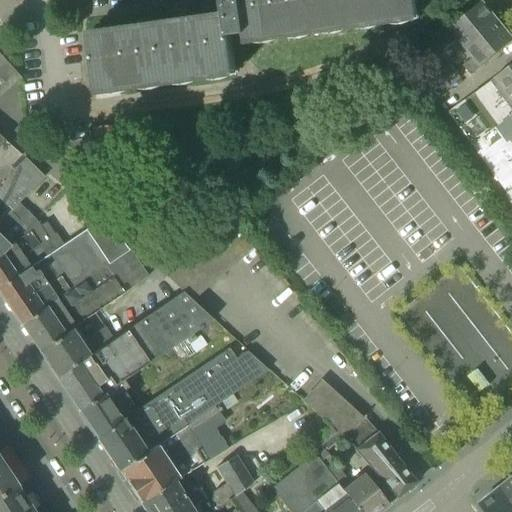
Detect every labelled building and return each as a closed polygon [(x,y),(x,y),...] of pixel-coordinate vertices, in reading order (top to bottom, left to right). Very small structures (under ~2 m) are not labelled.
[(97,92),(236,72),(231,36),(246,34),(247,45),(420,21),(417,0),(223,0),(226,18),(89,37),(97,92)] [(465,48),(498,20),(482,1),(449,29),(450,30),(440,38),(448,47),(458,40),(465,48)] [(472,75),(511,41),(511,36),(498,20),(465,48),(472,57),(459,68),(463,73),(467,70),(472,75)] [(445,61),(434,48),(421,60),(432,72),(445,61)] [(0,97),(20,79),(0,55),(0,97)] [(445,61),(432,72),(448,91),(461,79),(445,61)] [(506,193),(511,188),(511,65),(450,111),(448,114),(506,193)] [(5,142),(0,146),(0,185),(14,171),(10,168),(21,156),(5,142)] [(0,223),(19,204),(43,180),(25,161),(14,171),(0,185),(0,223)] [(20,257),(48,240),(35,221),(19,204),(0,223),(0,256),(12,244),(20,257)] [(212,238),(235,264),(256,246),(235,218),(212,238)] [(0,294),(9,307),(114,236),(101,222),(62,249),(33,267),(0,288),(0,294)] [(0,288),(33,267),(62,249),(54,236),(48,240),(20,257),(12,244),(0,256),(0,288)] [(128,251),(114,236),(9,307),(20,324),(131,251),(130,250),(128,251)] [(235,264),(212,238),(201,247),(224,274),(235,264)] [(201,247),(191,257),(214,283),(224,274),(201,247)] [(69,331),(74,328),(148,277),(131,251),(20,324),(38,351),(69,331)] [(214,283),(191,257),(180,266),(203,292),(214,283)] [(166,278),(182,292),(192,302),(203,292),(180,266),(166,278)] [(123,380),(176,344),(212,321),(192,302),(182,292),(112,340),(56,378),(78,411),(123,380)] [(38,351),(56,378),(112,340),(104,327),(84,340),(85,343),(79,347),(69,331),(38,351)] [(196,338),(193,334),(178,344),(188,358),(207,345),(200,336),(196,338)] [(124,419),(96,437),(119,471),(213,408),(221,403),(242,389),(267,371),(246,352),(235,359),(228,349),(136,411),(124,419)] [(477,369),(468,377),(480,393),(490,385),(477,369)] [(131,393),(123,380),(78,411),(96,437),(124,419),(136,411),(131,404),(126,396),(131,393)] [(304,402),(330,427),(342,438),(343,438),(361,419),(321,384),(304,402)] [(246,395),(242,389),(221,403),(226,411),(237,403),(237,402),(246,395)] [(213,408),(119,471),(140,502),(188,473),(227,449),(224,445),(225,444),(221,438),(220,438),(216,434),(217,433),(215,430),(225,423),(220,415),(219,415),(213,408)] [(348,443),(397,499),(417,483),(377,431),(363,418),(365,416),(363,415),(361,419),(343,438),(348,443)] [(314,454),(359,511),(380,511),(389,505),(365,476),(354,484),(351,481),(345,485),(341,479),(344,476),(334,463),(333,463),(328,457),(329,456),(324,450),(325,449),(327,451),(342,438),(330,427),(307,445),(314,454)] [(324,511),(359,511),(314,454),(293,471),(324,511)] [(215,511),(229,501),(240,493),(251,484),(235,457),(216,469),(226,485),(214,493),(212,505),(215,511)] [(0,496),(15,487),(0,464),(0,496)] [(324,511),(293,471),(271,489),(288,511),(324,511)] [(140,502),(146,511),(215,511),(212,505),(208,507),(188,473),(140,502)] [(511,478),(499,488),(511,504),(511,478)] [(15,487),(0,496),(0,511),(27,511),(30,510),(15,487)] [(479,504),(485,511),(511,511),(511,504),(499,488),(479,504)] [(248,503),(240,493),(229,501),(237,511),(248,503)]
